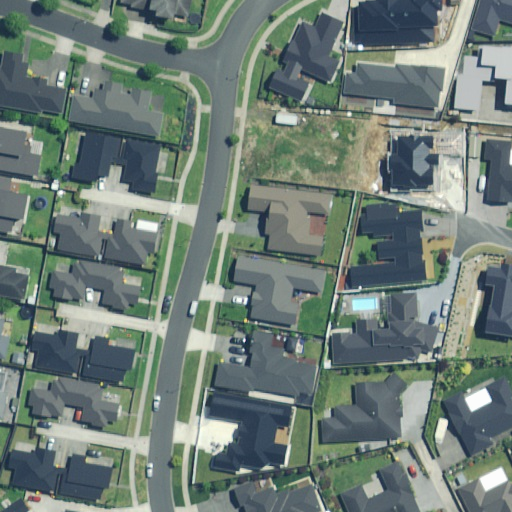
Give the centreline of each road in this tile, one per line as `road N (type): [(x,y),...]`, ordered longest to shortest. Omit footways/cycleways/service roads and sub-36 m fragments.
road 1 (residential): [(219,69),(210,169),(163,413),(168,511)]
road 2 (residential): [(0,6),(219,69)]
